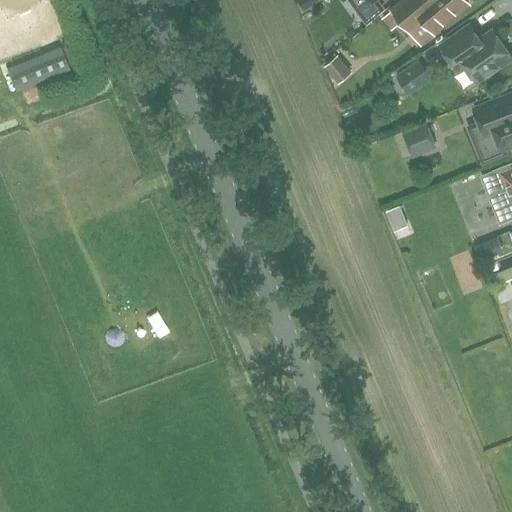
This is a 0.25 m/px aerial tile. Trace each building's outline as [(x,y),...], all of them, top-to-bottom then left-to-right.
[(297,0),(304,9),(305,11),(318,0),(297,0)] [(349,0),(367,23),(386,8),(379,0),(349,0)] [(421,43),(435,31),(469,2),(467,0),(403,0),(393,9),(410,29),(421,43)] [(471,25),(442,45),(459,70),(466,65),(477,80),(511,56),(494,30),(481,39),(471,25)] [(338,54),(326,64),(324,66),(338,83),(352,72),(338,54)] [(410,93),(430,79),(419,63),(399,77),(410,93)] [(511,93),(475,108),(485,135),(495,131),(502,149),(511,144),(511,93)] [(402,132),(412,157),(437,148),(427,123),(402,132)] [(502,221),(511,216),(511,162),(494,169),(483,173),(493,199),(502,221)] [(492,281),(511,273),(511,266),(490,275),(492,281)] [(494,286),(511,278),(511,273),(492,281),(494,286)]
